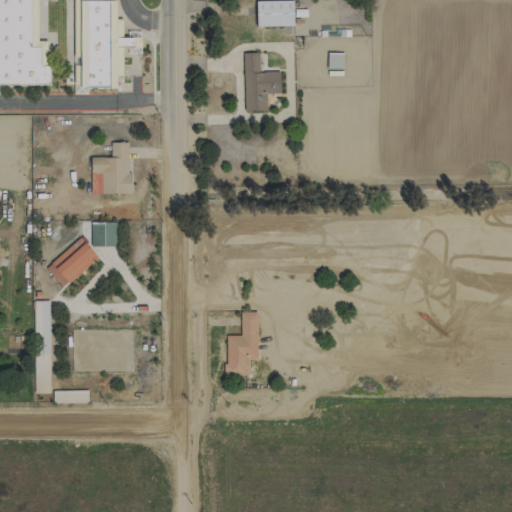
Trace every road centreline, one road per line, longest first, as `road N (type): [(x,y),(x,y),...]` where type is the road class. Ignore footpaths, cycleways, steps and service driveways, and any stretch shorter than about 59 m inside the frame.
road 1 (residential): [(180,211),(181,511)]
road 2 (residential): [(176,0),(180,211)]
road 3 (residential): [(0,422),(182,421)]
